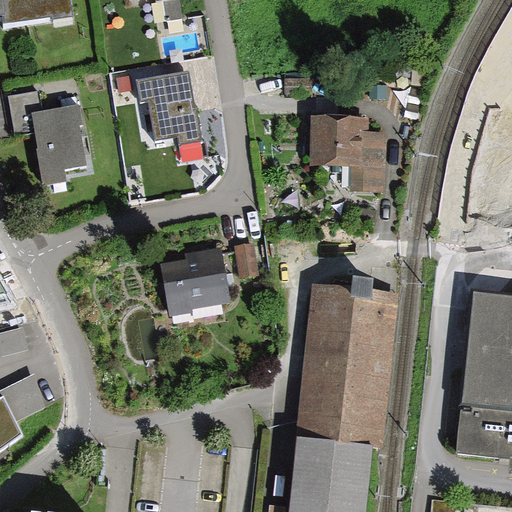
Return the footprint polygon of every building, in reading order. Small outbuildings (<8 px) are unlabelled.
[(74,24),(70,0),(0,0),(0,23),(3,23),(4,29),(54,21),(55,27),(74,24)] [(179,20),(175,0),(128,0),(129,4),(146,0),(159,0),(164,24),(179,20)] [(203,141),(190,71),(137,82),(141,102),(147,100),(155,138),(178,134),(180,145),(203,141)] [(119,92),(132,90),(130,75),(116,77),(119,92)] [(285,92),(308,92),(308,81),(285,80),(285,92)] [(83,125),(79,105),(41,111),(37,92),(9,97),(15,137),(35,134),(38,150),(37,150),(43,185),(67,181),(65,169),(86,165),(79,126),(83,125)] [(334,100),(317,100),(317,116),(312,116),(312,166),(352,166),(352,188),(379,188),(379,134),(360,134),(359,115),(334,115),(334,100)] [(237,275),(254,273),(250,245),(233,248),(237,275)] [(166,265),(172,306),(224,298),(217,257),(166,265)] [(511,294),(472,291),(456,454),(511,460),(510,469),(511,468),(511,294)] [(295,444),(363,451),(378,300),(311,293),(295,444)] [(24,327),(0,333),(0,350),(2,357),(30,350),(24,327)] [(34,373),(0,391),(0,392),(3,397),(16,422),(46,407),(34,373)] [(16,422),(3,397),(0,398),(0,452),(23,435),(16,422)] [(288,511),(356,511),(363,451),(296,444),(288,511)] [(209,448),(208,460),(231,461),(231,449),(209,448)]
